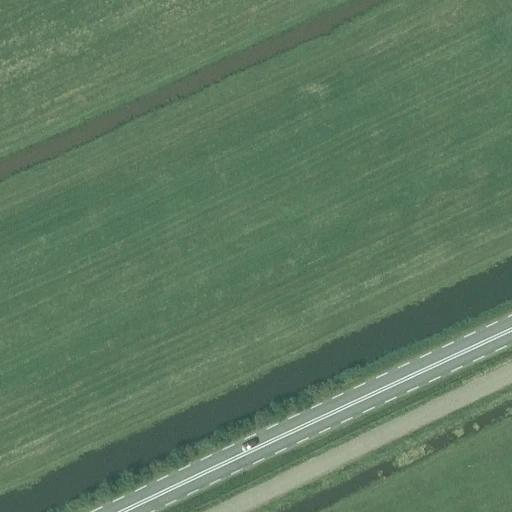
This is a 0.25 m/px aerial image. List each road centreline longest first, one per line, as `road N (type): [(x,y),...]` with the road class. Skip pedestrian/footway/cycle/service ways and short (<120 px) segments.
road 1 (secondary): [(123,511),(511,330)]
road 2 (unclassified): [(223,511),(511,372)]
